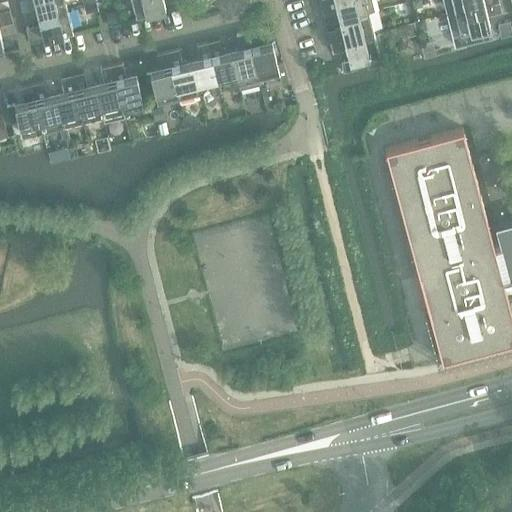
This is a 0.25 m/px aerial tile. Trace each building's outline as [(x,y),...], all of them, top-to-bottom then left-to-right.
[(26,0),(18,0),(22,11),(28,9),(26,0)] [(26,0),(28,9),(35,8),(38,16),(56,12),(67,9),(64,0),(26,0)] [(131,0),(135,14),(147,11),(165,7),(162,0),(131,0)] [(332,11),(328,0),(327,0),(321,2),(324,13),(332,11)] [(328,0),(332,11),(337,10),(340,18),(356,15),(370,11),(378,9),(375,0),(328,0)] [(413,8),(422,6),(420,0),(411,0),(412,0),(413,8)] [(445,0),(448,13),(467,8),(486,4),(492,2),(491,0),(445,0)] [(500,0),(492,2),(495,13),(502,11),(500,0)] [(467,8),(448,13),(457,45),(494,37),(491,24),(488,15),(495,13),(492,2),(486,4),(467,8)] [(85,14),(98,11),(96,3),(83,5),(85,14)] [(40,25),(33,26),(35,37),(42,35),(42,37),(61,32),(72,30),(71,26),(75,25),(71,11),(68,12),(67,9),(56,12),(38,16),(40,25)] [(9,10),(2,12),(5,24),(12,23),(9,10)] [(116,11),(105,14),(108,25),(118,22),(116,11)] [(342,28),(336,29),(339,40),(344,38),(361,34),(375,31),(370,11),(356,15),(340,18),(342,28)] [(417,22),(415,22),(417,30),(426,28),(424,20),(417,22)] [(505,21),(498,23),(501,35),(511,32),(511,30),(509,20),(505,21)] [(416,35),(413,22),(404,25),(407,37),(416,35)] [(12,23),(5,24),(7,35),(14,33),(12,23)] [(33,26),(26,28),(28,39),(35,37),(33,26)] [(336,29),(329,31),(331,42),(339,40),(336,29)] [(258,30),(248,32),(248,33),(249,39),(260,37),(258,31),(258,30)] [(380,52),(375,31),(361,34),(344,38),(339,40),(341,51),(347,49),(350,60),(342,61),(344,71),(368,65),(380,63),(378,53),(380,52)] [(248,32),(235,35),(235,36),(237,42),(249,39),(248,33),(248,32)] [(260,37),(249,39),(251,47),(255,62),(258,76),(279,71),(282,85),(289,84),(284,62),(278,64),(276,56),(273,42),(261,44),(260,37)] [(219,39),(207,42),(207,43),(209,49),(221,46),(219,40),(219,39)] [(239,50),(230,52),(234,67),(237,81),(239,90),(260,85),(258,76),(255,62),(251,47),(249,39),(237,42),(239,50)] [(339,40),(331,42),(334,52),(341,51),(339,40)] [(207,42),(196,44),(196,45),(198,52),(209,49),(207,43),(207,42)] [(221,46),(209,49),(214,71),(218,86),(237,81),(234,67),(230,52),(222,54),(221,46)] [(179,49),(168,52),(168,53),(169,59),(181,56),(179,50),(179,49)] [(199,59),(191,61),(195,76),(198,91),(218,86),(214,71),(211,57),(209,49),(198,52),(199,59)] [(168,52),(156,55),(158,61),(169,59),(168,53),(168,52)] [(181,56),(169,59),(171,66),(175,80),(178,94),(178,95),(180,103),(194,99),(192,92),(198,91),(195,76),(191,61),(183,63),(181,56)] [(150,71),(145,72),(148,86),(153,85),(157,101),(178,95),(178,94),(175,80),(171,66),(169,59),(158,61),(160,69),(150,71)] [(123,63),(112,65),(112,66),(114,72),(125,70),(123,63)] [(112,65),(100,68),(100,69),(102,75),(114,72),(112,66),(112,65)] [(125,70),(114,72),(116,80),(120,96),(123,109),(143,104),(140,91),(136,75),(126,77),(125,70)] [(83,72),(72,75),(72,76),(74,82),(85,79),(84,73),(83,72)] [(104,83),(95,85),(99,100),(102,114),(104,122),(125,117),(123,109),(120,96),(116,80),(114,72),(102,75),(104,83)] [(72,75),(61,78),(61,79),(62,85),(74,82),(72,76),(72,75)] [(85,79),(74,82),(76,90),(79,105),(83,119),(102,114),(99,100),(95,85),(87,87),(85,79)] [(43,82),(31,85),(32,86),(33,92),(45,89),(44,83),(43,82)] [(64,92),(55,94),(59,110),(62,124),(83,119),(79,105),(76,90),(74,82),(62,85),(64,92)] [(31,85),(20,87),(21,88),(22,95),(33,92),(32,86),(31,85)] [(266,87),(261,89),(265,104),(270,103),(266,87)] [(45,89),(33,92),(35,99),(39,115),(42,129),(62,124),(59,110),(55,94),(47,97),(45,89)] [(14,104),(6,106),(10,122),(18,120),(22,134),(42,129),(39,115),(35,99),(33,92),(22,95),(24,102),(14,104)] [(151,102),(143,104),(145,112),(153,110),(151,102)] [(162,108),(153,110),(155,119),(164,117),(162,108)] [(511,239),(494,247),(462,128),(385,149),(441,359),(511,339),(511,313),(503,280),(504,280),(505,280),(511,278),(511,239)]
